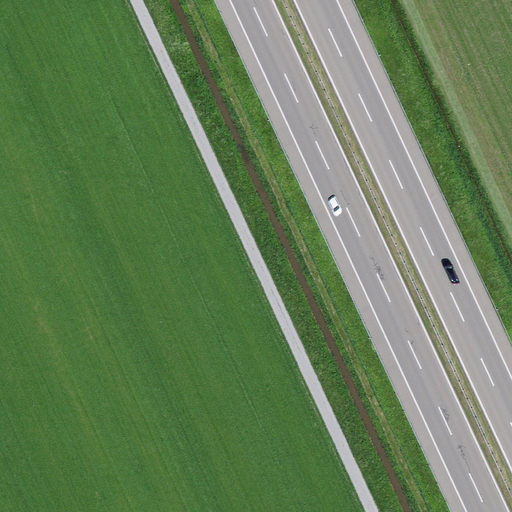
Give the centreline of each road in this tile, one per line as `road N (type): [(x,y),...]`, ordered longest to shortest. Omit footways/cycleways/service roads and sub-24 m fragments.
road 1 (track): [(138,0),(377,511)]
road 2 (motorway): [(251,0),(487,511)]
road 3 (motorway): [(511,425),(316,0)]
